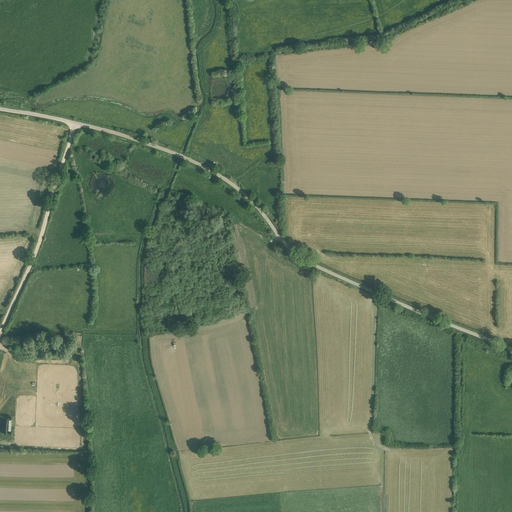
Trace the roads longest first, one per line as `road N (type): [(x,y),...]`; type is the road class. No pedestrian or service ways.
road 1 (unclassified): [(0,108),(180,155),(232,184),(303,258),(511,350)]
road 2 (track): [(0,333),(35,255),(74,122)]
